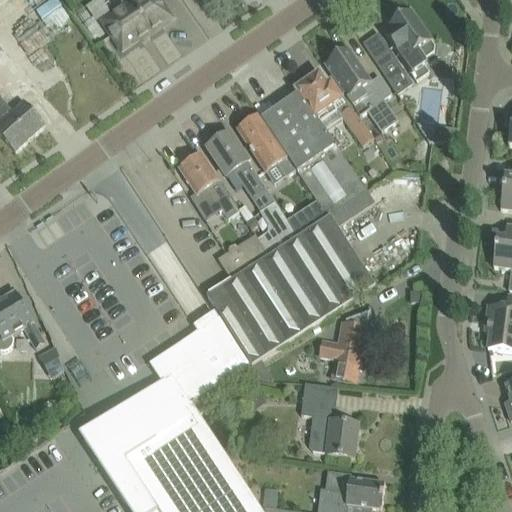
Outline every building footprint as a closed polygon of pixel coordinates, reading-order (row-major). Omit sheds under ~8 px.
[(167,16),(158,3),(156,0),(135,0),(131,3),(106,21),(101,24),(111,38),(122,53),(140,40),(142,43),(143,42),(141,40),(147,37),(148,39),(163,28),(172,22),(167,16)] [(58,35),(69,20),(62,9),(43,22),(47,27),(21,46),(28,57),(52,39),(58,35)] [(434,55),(434,50),(431,44),(411,13),(389,29),(391,32),(385,37),(393,49),(411,76),(418,84),(425,79),(429,76),(427,74),(421,64),(434,55)] [(407,79),(389,52),(374,63),(392,89),(398,98),(413,87),(407,79)] [(349,53),(326,69),(337,86),(340,90),(351,106),(361,120),(368,115),(382,136),(398,124),(384,104),(392,98),(391,96),(380,80),(372,85),(349,53)] [(331,86),(328,88),(321,78),(312,85),(310,83),(296,93),(299,97),(319,126),(333,117),(336,114),(337,113),(341,118),(352,110),(350,106),(351,106),(340,90),(336,93),(331,86)] [(375,206),(368,195),(325,134),(299,97),(262,122),(296,174),(328,221),(331,220),(338,231),(375,206)] [(0,137),(16,155),(46,128),(24,104),(13,114),(1,100),(0,101),(0,137)] [(375,142),(352,110),(341,118),(363,150),(375,142)] [(239,132),(238,133),(267,176),(278,168),(287,180),(296,174),(262,122),(260,118),(257,120),(254,119),(248,123),(247,127),(244,129),(245,130),(240,134),(239,132)] [(250,166),(241,153),(230,136),(208,151),(219,168),(228,181),(250,166)] [(240,215),(213,174),(202,157),(180,172),(198,199),(208,192),(229,223),(231,221),(240,215)] [(511,179),(505,179),(501,213),(511,214),(511,179)] [(276,205),(262,214),(272,229),(270,237),(260,244),(270,259),(299,240),(276,205)] [(209,299),(207,300),(221,321),(220,322),(252,368),(252,370),(340,312),(376,289),(362,268),(338,231),(331,220),(328,221),(311,233),(299,240),(270,259),(260,244),(257,240),(256,238),(247,244),(238,250),(232,254),(218,262),(232,283),(210,298),(209,299)] [(253,220),(247,223),(252,231),(258,227),(253,220)] [(511,228),(507,228),(505,242),(497,241),(494,270),(511,273),(510,283),(509,294),(511,294),(511,228)] [(422,294),(410,294),(410,305),(422,305),(422,294)] [(13,341),(12,339),(25,332),(37,352),(46,347),(16,296),(0,305),(0,353),(3,355),(8,353),(10,351),(13,348),(14,345),(14,343),(13,341)] [(488,310),(486,325),(492,326),(488,352),(508,355),(511,355),(511,312),(507,312),(488,310)] [(323,345),(321,359),(336,362),(332,382),(337,383),(356,387),(364,348),(375,350),(378,334),(370,333),(367,332),(367,331),(370,316),(371,315),(371,313),(346,323),(345,327),(343,326),(339,348),(323,345)] [(95,431),(91,452),(99,465),(110,481),(129,511),(261,511),(244,486),(193,407),(194,406),(237,378),(252,368),(220,322),(198,336),(151,367),(152,368),(164,386),(129,409),(95,431)] [(55,379),(66,373),(53,351),(42,358),(55,379)] [(204,419),(216,411),(208,398),(195,406),(204,419)] [(333,424),(335,407),(303,403),(301,419),(313,421),(309,450),(313,455),(328,457),(328,458),(334,459),(354,461),(357,438),(356,438),(357,429),(358,429),(358,427),(333,424)] [(318,511),(347,511),(348,509),(374,511),(382,511),(385,487),(351,483),(352,478),(328,475),(326,493),(321,492),(318,511)] [(265,491),(263,509),(264,511),(272,511),(276,511),(278,493),(265,491)]
